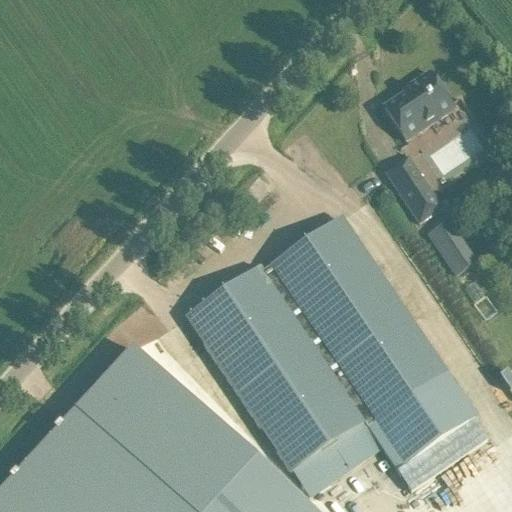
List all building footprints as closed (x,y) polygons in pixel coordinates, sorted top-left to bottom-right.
[(402,93),(405,97),(384,111),(407,146),(456,115),(429,75),(402,93)] [(409,164),(387,178),(419,228),(441,214),(409,164)] [(383,210),(393,203),(387,195),(377,201),(383,210)] [(447,221),(425,236),(455,278),(476,263),(447,221)] [(260,270),(187,320),(217,363),(293,477),(310,502),(383,453),(411,495),(488,443),(474,422),(477,420),(463,400),(447,378),(352,239),(340,222),(263,275),(260,270)] [(307,511),(134,352),(0,497),(0,511),(307,511)] [(511,395),(511,370),(500,379),(511,395)]
